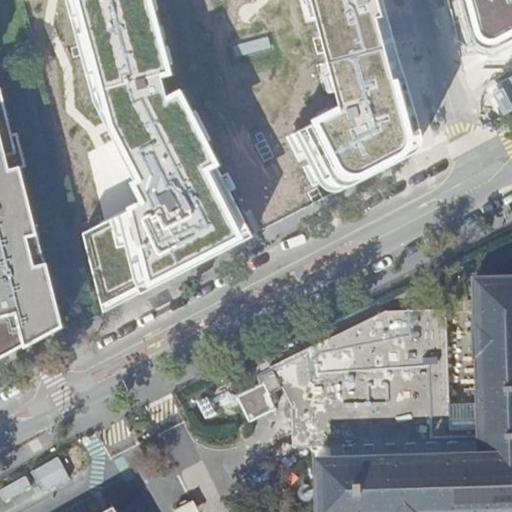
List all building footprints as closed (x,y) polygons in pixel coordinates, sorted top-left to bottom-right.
[(150,0),(68,0),(91,94),(134,176),(127,209),(83,231),(103,314),(254,233),(179,87),(167,95),(158,64),(166,63),(150,0)] [(423,146),(383,0),(313,0),(343,103),(298,126),(326,182),(335,186),(348,186),(423,146)] [(511,0),(462,0),(476,55),(511,37),(511,0)] [(511,66),(487,78),(502,111),(511,105),(511,66)] [(0,357),(62,323),(0,92),(0,91),(0,357)] [(315,455),(317,511),(449,511),(511,510),(511,275),(473,276),(475,355),(476,355),(478,452),(315,455)] [(389,306),(279,360),(288,398),(290,445),(448,440),(447,310),(443,306),(389,306)] [(60,455),(33,469),(45,490),(72,475),(60,455)]
